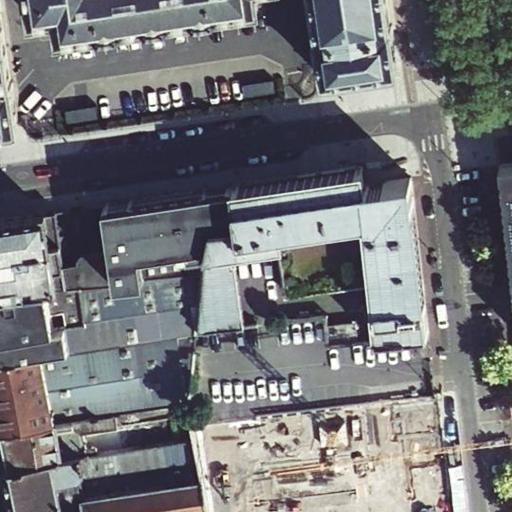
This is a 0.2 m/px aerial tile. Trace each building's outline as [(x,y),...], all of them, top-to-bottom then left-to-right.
[(0,0),(0,129),(18,126),(18,124),(21,124),(20,120),(15,82),(13,82),(3,10),(4,10),(2,0),(0,0)] [(28,0),(31,22),(57,18),(60,40),(261,12),(259,0),(28,0)] [(316,0),(321,36),(319,37),(325,77),(325,80),(328,79),(328,81),(398,71),(398,69),(402,68),(395,25),(394,25),(390,0),(316,0)] [(511,165),(503,166),(511,248),(511,165)] [(286,284),(372,275),(369,229),(365,184),(364,167),(235,185),(236,219),(213,222),(206,276),(201,328),(226,325),(235,248),(281,242),(286,284)] [(369,229),(372,275),(375,321),(377,339),(418,334),(430,332),(412,177),(365,184),(369,229)] [(67,264),(70,286),(206,276),(213,222),(236,219),(235,185),(107,203),(113,250),(85,253),(81,257),(81,261),(67,264)] [(48,289),(70,286),(67,264),(59,210),(0,218),(0,275),(45,268),(48,289)] [(45,268),(0,275),(0,314),(86,304),(48,289),(45,268)] [(206,276),(70,286),(48,289),(86,304),(89,325),(71,327),(70,328),(73,351),(45,355),(53,393),(64,392),(68,422),(113,415),(189,404),(201,328),(206,276)] [(0,314),(0,336),(57,329),(55,314),(69,312),(71,327),(89,325),(86,304),(0,314)] [(375,321),(350,324),(352,341),(377,339),(375,321)] [(350,324),(329,326),(331,344),(352,341),(350,324)] [(57,329),(0,336),(0,360),(45,355),(73,351),(70,328),(57,329)] [(430,332),(418,334),(420,353),(432,352),(430,332)] [(45,355),(0,360),(0,431),(4,431),(68,422),(64,392),(53,393),(45,355)] [(113,415),(114,428),(179,419),(184,442),(195,440),(193,425),(189,404),(113,415)] [(4,431),(11,468),(77,458),(76,449),(67,450),(65,435),(73,434),(114,428),(113,415),(68,422),(4,431)] [(76,449),(73,434),(65,435),(67,450),(76,449)] [(184,442),(163,445),(166,465),(199,460),(195,440),(184,442)] [(64,484),(84,481),(89,476),(123,470),(124,468),(124,464),(131,462),(132,459),(131,450),(77,458),(11,468),(8,468),(16,511),(196,511),(200,511),(206,510),(201,478),(86,496),(66,499),(64,484)] [(86,496),(84,481),(64,484),(66,499),(86,496)]
